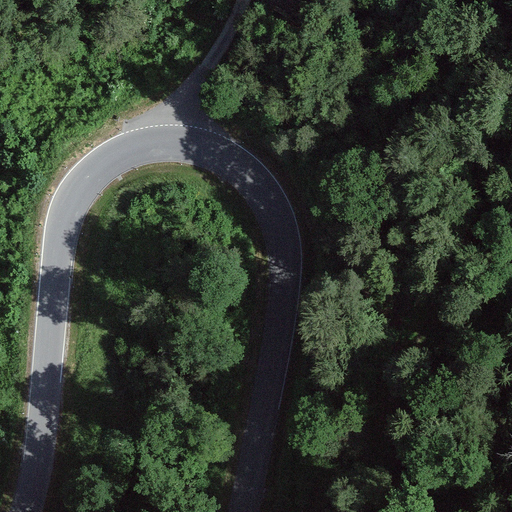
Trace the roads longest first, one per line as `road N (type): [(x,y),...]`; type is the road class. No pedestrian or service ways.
road 1 (tertiary): [(25,511),(70,202),(108,158),(174,141),(211,150),(246,172),(271,205),(282,240),(277,342),(244,511)]
road 2 (track): [(150,143),(207,68),(244,0)]
